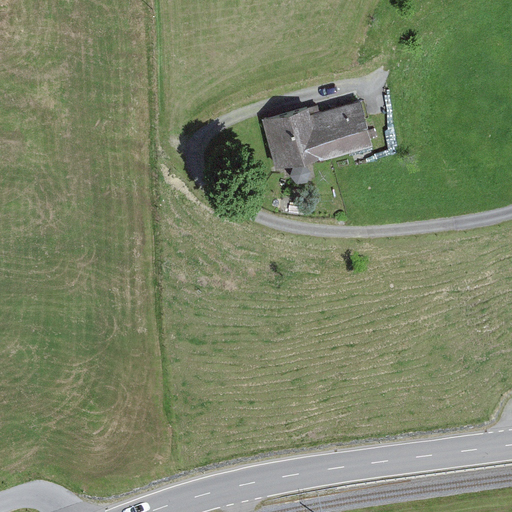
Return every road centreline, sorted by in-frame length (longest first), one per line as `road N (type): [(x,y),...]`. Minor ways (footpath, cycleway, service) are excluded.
road 1 (track): [(511,211),(442,226),(313,229),(237,206),(204,182),(196,147),(215,127),(385,78)]
road 2 (secondary): [(151,511),(242,485),(511,444)]
